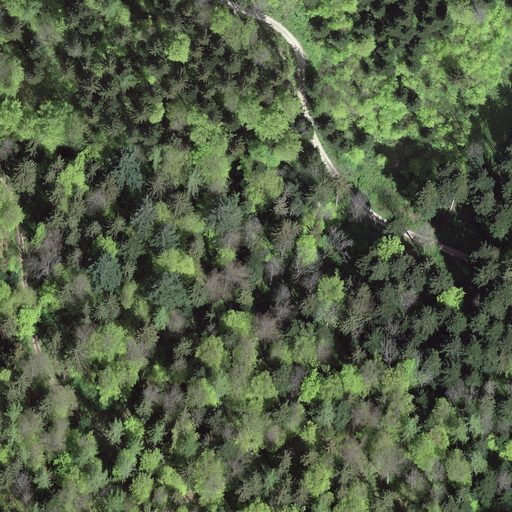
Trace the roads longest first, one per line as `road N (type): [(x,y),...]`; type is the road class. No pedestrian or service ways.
road 1 (track): [(124,0),(143,89),(196,190),(206,245),(197,332),(206,362),(336,453),(392,511)]
road 2 (track): [(511,271),(364,207),(307,120),(297,43),(279,25),(221,0)]
road 3 (track): [(0,178),(19,210),(30,316),(57,392),(197,511)]
